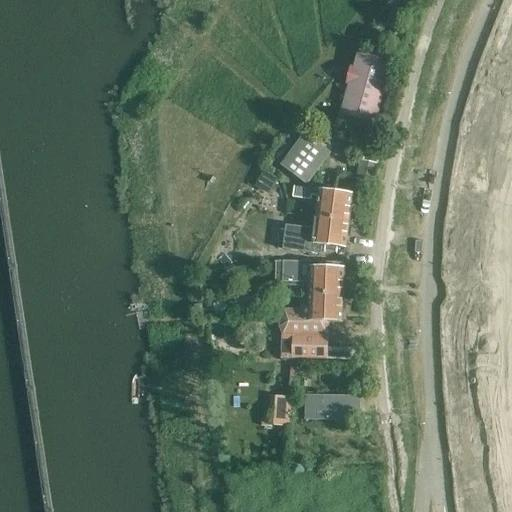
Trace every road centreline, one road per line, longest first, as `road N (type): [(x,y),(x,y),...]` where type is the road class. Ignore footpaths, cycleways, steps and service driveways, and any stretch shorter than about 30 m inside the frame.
road 1 (unclassified): [(492,0),(437,172),(429,291),(438,461)]
road 2 (unclassified): [(384,413),(384,229),(400,126),(436,0)]
road 3 (residential): [(511,105),(491,182),(484,322),(511,319)]
